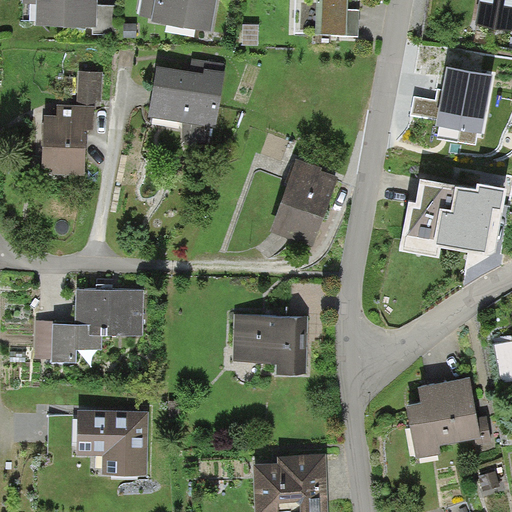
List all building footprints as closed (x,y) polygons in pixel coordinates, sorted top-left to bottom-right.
[(22,0),(23,4),(37,5),(36,27),(97,28),(97,0),(22,0)] [(212,33),(217,0),(141,0),(139,17),(152,19),(151,23),(212,33)] [(348,0),(295,0),(294,34),(315,35),(315,37),(359,38),(360,11),(348,11),(348,5),(348,0)] [(511,33),(511,0),(480,0),(476,27),(511,33)] [(137,25),(124,25),(124,38),(137,38),(137,25)] [(259,26),(244,25),(243,46),(258,47),(259,26)] [(495,73),(447,64),(436,118),(484,128),(495,73)] [(193,73),(157,67),(149,118),(217,129),(226,73),(205,70),(204,75),(193,73)] [(78,72),(77,106),(95,107),(97,107),(97,102),(102,102),(104,73),(78,72)] [(77,106),(57,106),(57,118),(45,117),(42,170),(53,170),(53,174),(85,175),(86,142),(87,132),(94,133),(95,107),(77,106)] [(323,170),(297,161),(271,233),(314,248),(322,224),(338,178),(322,172),(323,170)] [(472,192),(420,183),(417,202),(416,208),(409,206),(401,246),(439,253),(441,242),(463,246),(472,192)] [(106,291),(77,291),(76,322),(54,322),(53,360),(53,364),(77,364),(77,351),(103,351),(103,336),(143,337),(144,292),(106,291)] [(295,317),(234,316),(234,362),(258,366),(278,366),(278,376),(306,376),(307,317),(295,317)] [(53,360),(54,322),(36,321),(35,359),(53,360)] [(433,375),(419,377),(422,391),(406,394),(417,453),(442,448),(440,439),(474,432),(476,441),(492,439),(487,411),(479,413),(470,368),(433,375)] [(119,413),(77,412),(77,417),(76,455),(76,456),(103,457),(103,476),(147,476),(148,413),(119,413)] [(77,417),(49,416),(48,454),(76,455),(77,417)] [(328,511),(326,456),(277,458),(278,465),(254,466),(255,511),(328,511)] [(496,467),(478,472),(483,488),(501,483),(496,467)]
